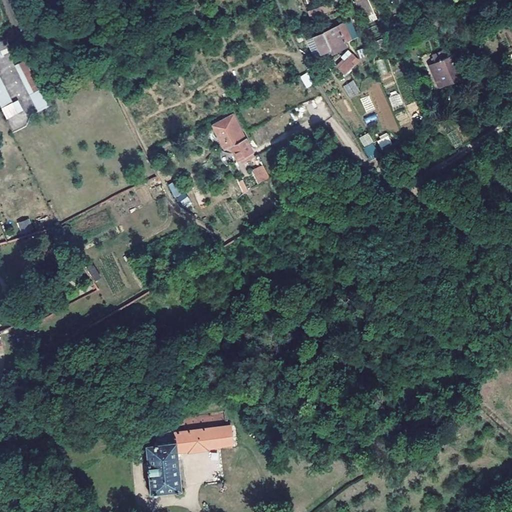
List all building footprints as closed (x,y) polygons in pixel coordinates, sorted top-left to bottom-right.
[(368,0),(358,0),(356,1),(365,24),(376,19),(368,0)] [(325,13),(324,5),(307,9),(309,16),(325,13)] [(452,10),(424,18),(427,29),(455,20),(452,10)] [(344,22),(339,25),(345,42),(352,39),(344,22)] [(345,42),(339,25),(309,38),(316,55),(332,48),(345,42)] [(5,40),(0,41),(0,103),(6,117),(22,110),(18,100),(12,103),(0,78),(0,54),(9,50),(5,40)] [(347,46),(345,42),(332,48),(334,52),(347,46)] [(457,70),(462,67),(452,42),(431,51),(434,57),(439,69),(433,71),(439,84),(443,86),(450,83),(449,80),(459,76),(457,70)] [(334,64),(344,76),(360,62),(350,50),(334,64)] [(429,59),(433,71),(439,69),(434,57),(429,59)] [(25,60),(14,65),(38,111),(48,105),(25,60)] [(465,73),(462,67),(457,70),(459,76),(465,73)] [(300,76),(306,88),(313,85),(307,72),(300,76)] [(350,98),(360,92),(353,80),(343,86),(350,98)] [(387,133),(399,128),(379,82),(367,87),(387,133)] [(390,97),(392,107),(402,105),(400,95),(390,97)] [(364,118),(366,124),(377,120),(375,114),(364,118)] [(232,162),(242,158),(224,119),(207,126),(219,153),(226,149),(232,162)] [(376,139),(382,150),(392,145),(387,134),(376,139)] [(341,143),(323,152),(330,166),(348,157),(341,143)] [(234,167),(239,165),(243,162),(242,158),(232,162),(234,167)] [(239,165),(250,188),(257,186),(256,184),(246,162),(239,165)] [(251,170),(258,184),(269,178),(262,164),(251,170)] [(21,233),(33,230),(29,218),(18,222),(21,233)] [(94,264),(87,267),(92,280),(99,278),(94,264)] [(180,431),(181,448),(233,446),(233,429),(227,429),(227,407),(170,409),(170,422),(190,422),(190,427),(180,428),(180,431)] [(181,448),(180,431),(161,431),(161,441),(145,441),(146,493),(181,493),(181,448)]
